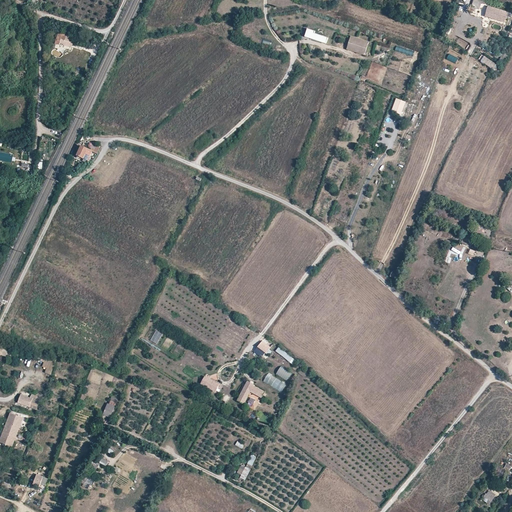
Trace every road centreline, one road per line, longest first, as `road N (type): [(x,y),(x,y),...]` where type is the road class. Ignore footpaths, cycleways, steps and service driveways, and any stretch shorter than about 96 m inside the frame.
road 1 (unclassified): [(111,139),(285,201),(499,376)]
road 2 (unclassified): [(111,139),(60,197),(0,322)]
road 3 (track): [(194,165),(283,84),(291,55),(265,0)]
road 4 (unclassified): [(112,426),(278,511)]
road 5 (unclassified): [(380,511),(499,376)]
